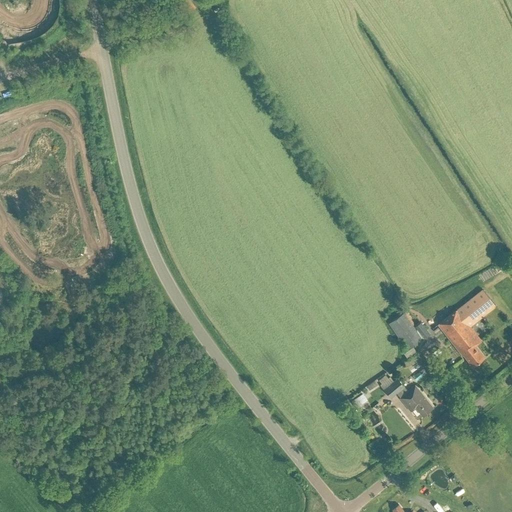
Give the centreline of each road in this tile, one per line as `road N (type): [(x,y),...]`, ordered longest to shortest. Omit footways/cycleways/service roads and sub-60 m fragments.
road 1 (tertiary): [(340,511),(218,357),(158,265),(126,170),(93,0)]
road 2 (tertiary): [(348,511),(511,377)]
road 3 (track): [(102,47),(173,25),(217,0)]
